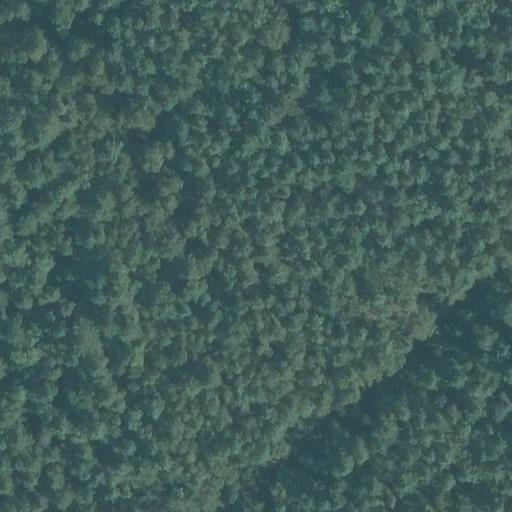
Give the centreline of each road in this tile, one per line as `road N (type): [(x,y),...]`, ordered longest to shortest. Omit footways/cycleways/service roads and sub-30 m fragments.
road 1 (unknown): [(47,0),(316,412)]
road 2 (unknown): [(316,412),(511,233)]
road 3 (unknown): [(207,511),(316,412)]
